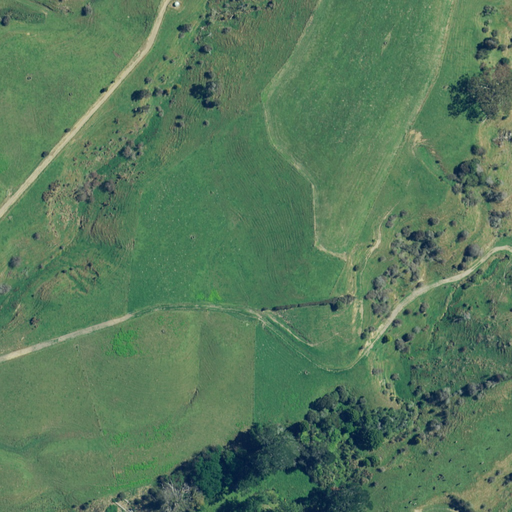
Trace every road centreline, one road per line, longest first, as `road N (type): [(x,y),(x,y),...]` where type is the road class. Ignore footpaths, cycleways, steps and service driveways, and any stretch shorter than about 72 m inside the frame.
road 1 (track): [(511,249),(494,247),(462,274),(415,293),(349,371),(318,369),(241,312),(180,308),(0,362)]
road 2 (track): [(171,0),(142,55),(0,213)]
